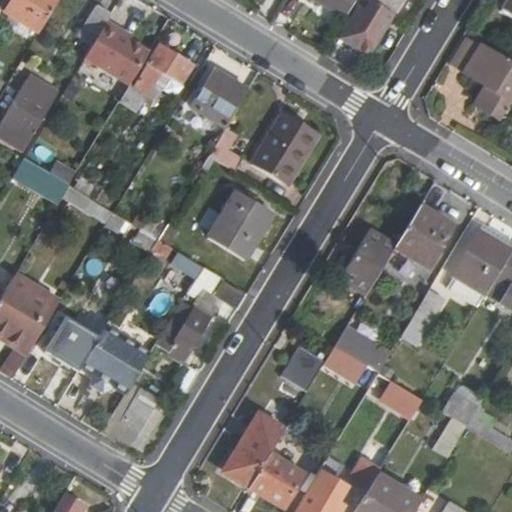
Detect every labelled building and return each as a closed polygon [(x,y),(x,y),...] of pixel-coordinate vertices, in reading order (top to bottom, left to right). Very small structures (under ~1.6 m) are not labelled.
[(10,0),(6,7),(41,29),(58,0),(10,0)] [(317,0),(345,18),(352,5),(355,0),(317,0)] [(355,0),(352,5),(356,8),(338,39),(353,48),(363,54),(371,51),(377,42),(399,4),(392,0),(355,0)] [(511,0),(509,0),(501,12),(511,18),(511,0)] [(99,4),(84,28),(98,37),(108,21),(113,13),(99,4)] [(98,37),(86,57),(131,85),(136,77),(150,53),(130,41),(119,34),(122,30),(108,21),(98,37)] [(119,34),(130,41),(132,36),(122,30),(119,34)] [(484,88),(473,104),(498,119),(511,95),(511,67),(464,37),(447,64),(484,88)] [(161,46),(140,79),(151,86),(161,92),(170,78),(181,84),(192,65),(161,46)] [(214,71),(200,95),(206,97),(198,110),(226,127),(248,91),(214,71)] [(131,85),(120,103),(135,112),(151,86),(140,79),(136,77),(131,85)] [(24,84),(35,91),(38,87),(27,79),(24,84)] [(24,84),(0,122),(0,143),(23,158),(36,137),(31,134),(54,97),(38,87),(35,91),(24,84)] [(279,112),(248,163),(283,185),(314,134),(279,112)] [(204,141),(191,162),(201,168),(208,156),(216,144),(218,140),(213,138),(209,144),(204,141)] [(208,156),(232,172),(240,159),(216,144),(208,156)] [(75,175),(56,163),(49,174),(68,186),(75,175)] [(234,191),(206,236),(242,259),(270,213),(234,191)] [(90,201),(84,214),(116,230),(122,218),(90,201)] [(420,204),(395,245),(394,248),(427,268),(446,237),(442,235),(449,222),(420,204)] [(166,224),(157,240),(166,245),(176,230),(166,224)] [(138,228),(130,241),(149,253),(153,246),(157,240),(138,228)] [(478,230),(452,273),(485,293),(496,274),(511,250),(478,230)] [(371,231),(341,280),(365,295),(394,248),(395,245),(371,231)] [(153,246),(168,256),(172,249),(166,245),(157,240),(153,246)] [(511,248),(511,250),(496,274),(511,283),(511,248)] [(173,266),(163,282),(184,295),(194,279),(173,266)] [(12,278),(0,296),(0,339),(13,348),(14,347),(26,354),(55,308),(27,291),(29,288),(12,278)] [(211,294),(231,306),(238,294),(219,283),(211,294)] [(411,316),(426,325),(444,297),(429,288),(411,316)] [(180,302),(153,347),(180,363),(207,318),(180,302)] [(415,343),(426,325),(411,316),(401,334),(415,343)] [(63,321),(43,354),(74,374),(77,369),(94,340),(63,321)] [(94,340),(77,369),(85,374),(84,377),(85,386),(97,393),(106,389),(107,387),(122,397),(128,387),(141,366),(96,339),(94,340)] [(297,344),(278,374),(306,391),(325,361),(297,344)] [(13,348),(0,369),(0,374),(10,381),(26,354),(14,347),(13,348)] [(335,351),(322,371),(338,381),(351,360),(335,351)] [(380,396),(409,414),(418,400),(389,381),(380,396)] [(128,387),(109,418),(144,439),(157,418),(150,414),(156,404),(142,396),(137,405),(133,402),(138,393),(128,387)] [(465,425),(475,408),(454,395),(444,412),(465,425)] [(232,452),(238,456),(224,477),(246,491),(267,456),(282,431),(255,415),(232,452)] [(465,425),(492,441),(498,431),(471,415),(465,425)] [(511,440),(498,431),(492,441),(510,453),(511,449),(511,440)] [(267,456),(246,491),(279,511),(301,478),(267,456)] [(360,461),(346,485),(362,496),(371,481),(377,472),(360,461)] [(308,495),(297,511),(322,511),(335,491),(321,482),(313,478),(304,492),(308,495)] [(362,496),(353,511),(352,511),(412,511),(415,508),(371,481),(362,496)] [(61,496),(50,511),(76,511),(79,508),(61,496)]
